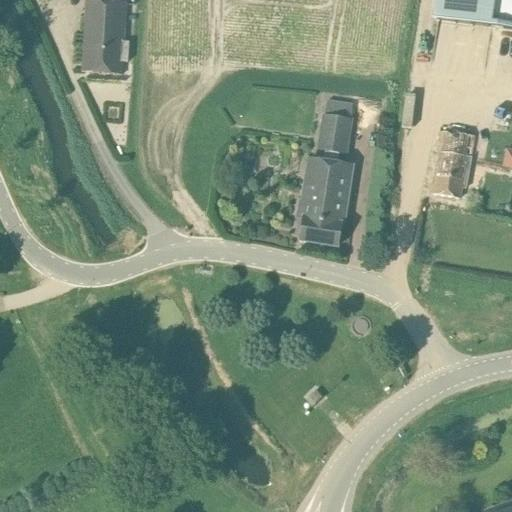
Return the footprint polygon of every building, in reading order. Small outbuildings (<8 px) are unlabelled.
[(511,0),(438,0),(435,21),(511,32),(511,0)] [(81,72),(122,75),(122,62),(128,62),(129,42),(123,42),(126,3),(86,1),(81,72)] [(299,241),(337,247),(340,224),(344,225),(353,166),(338,163),(339,155),(348,156),(353,120),(350,120),(351,104),(326,100),(324,116),(321,115),(315,151),(324,153),(323,161),(307,159),(298,219),(302,220),(299,241)] [(436,176),(433,195),(466,200),(468,184),(485,187),(492,145),(441,137),(437,161),(436,161),(434,176),(436,176)] [(511,151),(506,150),(502,170),(511,171),(511,151)] [(304,399),(310,406),(317,400),(311,393),(304,399)] [(511,511),(511,503),(489,511),(511,511)]
